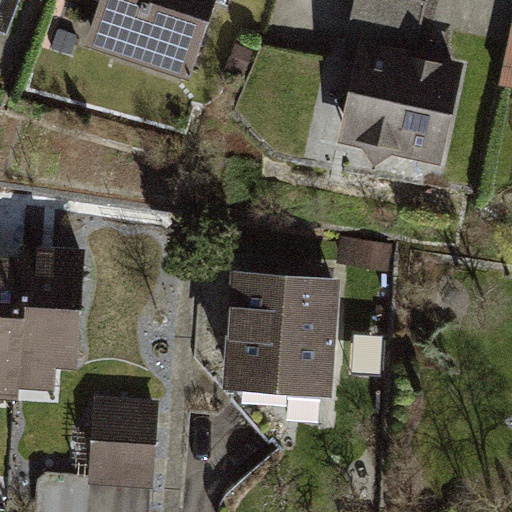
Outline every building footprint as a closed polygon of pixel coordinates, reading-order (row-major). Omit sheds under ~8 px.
[(101,0),(88,48),(202,81),(224,0),(101,0)] [(424,0),(422,0),(348,0),(318,154),(446,179),(468,63),(413,52),(424,0)] [(81,242),(10,241),(10,251),(8,397),(55,397),(56,365),(79,365),(81,242)] [(0,396),(8,397),(10,251),(0,251),(0,396)] [(229,386),(327,393),(336,271),(238,264),(229,386)] [(157,400),(97,396),(91,479),(152,483),(157,400)]
